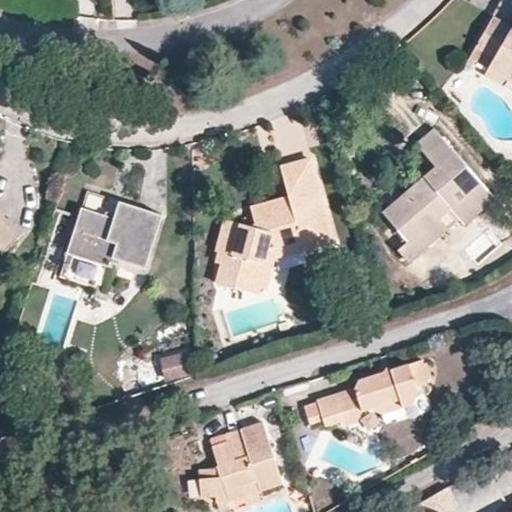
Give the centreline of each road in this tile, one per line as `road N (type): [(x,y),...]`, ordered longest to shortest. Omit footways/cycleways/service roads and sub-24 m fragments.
road 1 (residential): [(0,453),(511,301)]
road 2 (residential): [(0,88),(20,105),(104,126),(194,117),(296,88),(410,26),(431,0)]
road 3 (residential): [(262,0),(184,35),(53,41),(0,27)]
road 4 (residential): [(372,511),(511,422)]
